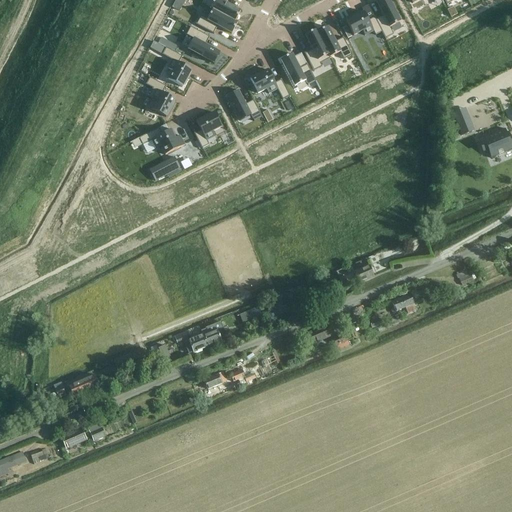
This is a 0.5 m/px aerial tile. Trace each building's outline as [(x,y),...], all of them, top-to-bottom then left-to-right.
[(214,0),(210,9),(234,22),(240,11),(225,4),(227,0),(214,0)] [(377,0),(375,2),(383,16),(376,20),(385,38),(393,35),(389,28),(400,22),(388,0),(377,0)] [(201,17),(196,25),(213,34),(217,27),(231,34),(237,23),(234,22),(210,9),(209,9),(212,11),(207,20),(203,18),(201,17)] [(363,12),(346,22),(353,36),(362,32),(364,36),(373,32),(375,36),(381,33),(384,39),(385,38),(376,20),(374,17),(368,21),(363,12)] [(190,27),(186,35),(193,39),(187,50),(214,64),(219,53),(205,45),(209,37),(190,27)] [(327,28),(317,33),(330,58),(340,53),(343,60),(352,55),(343,38),(335,42),(327,28)] [(312,50),(304,54),(313,72),(322,67),(320,64),(330,59),(330,58),(317,33),(316,30),(304,36),(312,50)] [(174,51),(177,47),(160,38),(158,43),(174,51)] [(166,48),(154,41),(150,48),(162,55),(166,48)] [(162,55),(172,61),(168,69),(172,71),(168,80),(182,88),(191,70),(178,63),(182,57),(166,48),(162,55)] [(291,55),(280,61),(294,87),(305,81),(308,86),(316,82),(307,65),(299,69),(291,55)] [(268,70),(250,80),(257,94),(266,90),(268,94),(277,90),(282,100),(290,96),(281,80),(274,83),(268,70)] [(149,78),(145,85),(152,89),(148,97),(151,99),(147,107),(166,118),(175,100),(162,93),(166,87),(149,78)] [(238,91),(227,96),(240,121),(250,116),(253,122),(262,118),(253,101),(245,105),(238,91)] [(465,108),(452,114),(461,136),(474,131),(465,108)] [(214,113),(196,122),(200,131),(194,134),(201,149),(208,145),(206,141),(215,137),(212,132),(221,128),(214,113)] [(158,128),(139,138),(142,145),(151,141),(156,149),(160,147),(165,155),(184,145),(179,136),(175,139),(170,130),(162,135),(158,128)] [(477,140),(482,153),(487,151),(491,159),(511,150),(511,141),(511,139),(508,141),(504,130),(477,140)] [(174,158),(149,171),(155,182),(180,169),(174,158)] [(374,277),(369,266),(355,273),(359,283),(374,277)] [(465,270),(456,273),(457,277),(462,287),(473,281),(471,275),(468,276),(466,273),(465,270)] [(344,276),(339,279),(342,285),(347,283),(344,276)] [(295,298),(305,294),(303,289),(293,293),(295,298)] [(409,294),(391,302),(395,312),(405,308),(407,314),(415,311),(412,305),(413,304),(409,294)] [(274,309),(284,305),(282,299),(272,303),(274,309)] [(244,322),(261,315),(259,309),(248,313),(240,316),(244,322)] [(369,323),(372,328),(372,329),(376,327),(378,332),(386,329),(386,330),(400,324),(397,318),(383,324),(382,321),(380,322),(379,319),(369,323)] [(201,332),(203,336),(207,348),(221,342),(220,340),(226,337),(220,322),(206,328),(206,329),(201,332)] [(328,325),(306,334),(311,345),(330,337),(327,330),(329,329),(328,325)] [(335,346),(344,343),(347,341),(344,335),(332,340),(335,346)] [(207,348),(203,336),(189,342),(184,344),(188,355),(193,353),(207,348)] [(158,349),(159,350),(163,360),(169,357),(164,346),(158,349)] [(114,371),(145,359),(141,350),(111,362),(114,371)] [(246,370),(246,367),(237,371),(237,372),(230,375),(233,382),(238,380),(239,383),(245,380),(246,381),(254,378),(250,368),(246,370)] [(226,381),(222,373),(218,374),(203,380),(207,390),(222,384),(221,383),(226,381)] [(73,397),(99,386),(94,376),(69,386),(73,397)] [(174,390),(179,403),(202,394),(196,381),(174,390)] [(66,393),(63,387),(55,390),(57,396),(66,393)] [(137,423),(132,412),(128,413),(133,425),(137,423)] [(93,442),(106,437),(101,427),(89,433),(93,442)] [(85,440),(81,430),(62,438),(66,448),(85,440)] [(41,449),(29,454),(33,464),(48,459),(47,454),(45,450),(42,451),(41,449)] [(22,453),(9,458),(0,461),(0,477),(1,477),(8,474),(7,470),(13,468),(12,467),(26,462),(22,453)]
